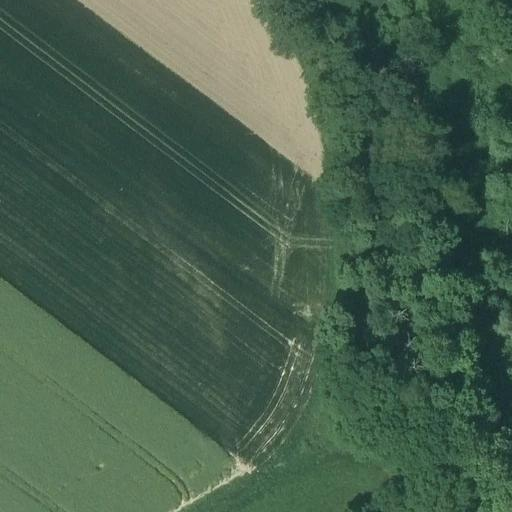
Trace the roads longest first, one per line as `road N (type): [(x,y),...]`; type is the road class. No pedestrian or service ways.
road 1 (track): [(284,0),(339,101),(343,456)]
road 2 (track): [(215,511),(289,468),(343,456)]
